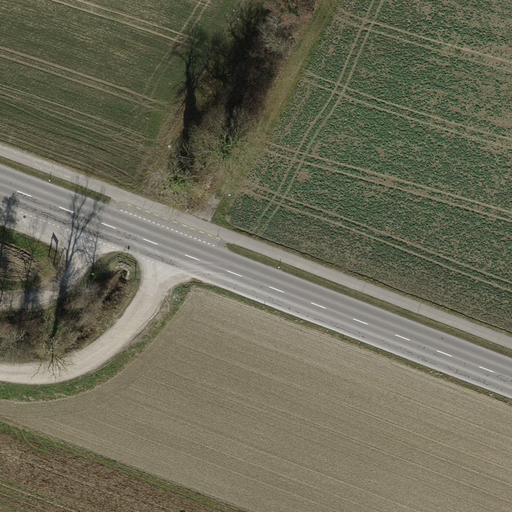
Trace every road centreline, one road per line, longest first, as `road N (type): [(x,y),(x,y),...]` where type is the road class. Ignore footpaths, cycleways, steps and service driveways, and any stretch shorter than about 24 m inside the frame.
road 1 (tertiary): [(511,379),(0,183)]
road 2 (track): [(175,251),(117,339),(62,372),(0,374)]
road 3 (track): [(0,303),(59,287),(121,195)]
